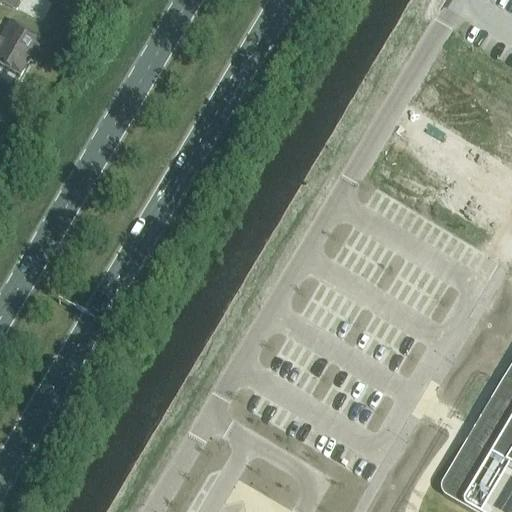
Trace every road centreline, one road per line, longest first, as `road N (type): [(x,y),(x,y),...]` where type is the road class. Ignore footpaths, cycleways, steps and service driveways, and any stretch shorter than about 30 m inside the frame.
road 1 (unclassified): [(457,1),(151,511)]
road 2 (primary): [(0,479),(282,0)]
road 3 (primary): [(189,0),(0,320)]
